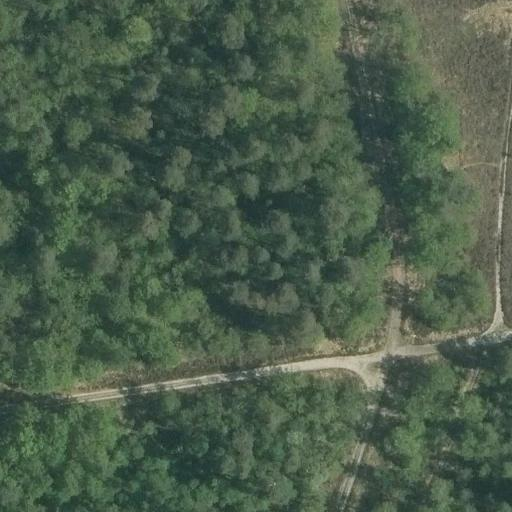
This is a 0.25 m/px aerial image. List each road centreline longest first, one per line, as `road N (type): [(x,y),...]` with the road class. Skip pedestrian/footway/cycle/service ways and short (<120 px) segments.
road 1 (track): [(0,410),(387,355)]
road 2 (track): [(349,0),(394,238),(397,307),(387,355)]
road 3 (track): [(387,355),(337,511)]
